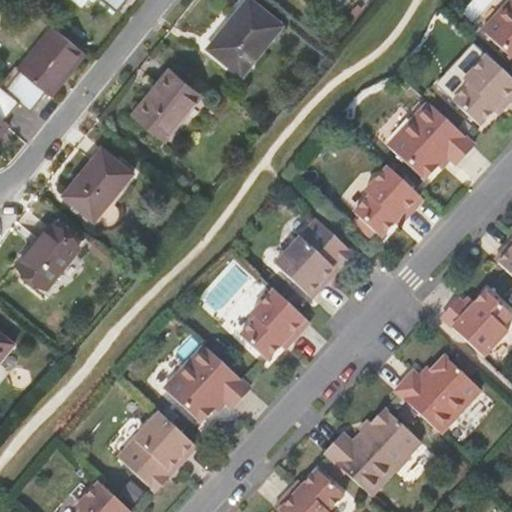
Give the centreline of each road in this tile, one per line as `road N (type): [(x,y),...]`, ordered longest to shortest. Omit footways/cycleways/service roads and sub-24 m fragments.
road 1 (residential): [(190,511),(511,164)]
road 2 (residential): [(0,188),(156,0)]
